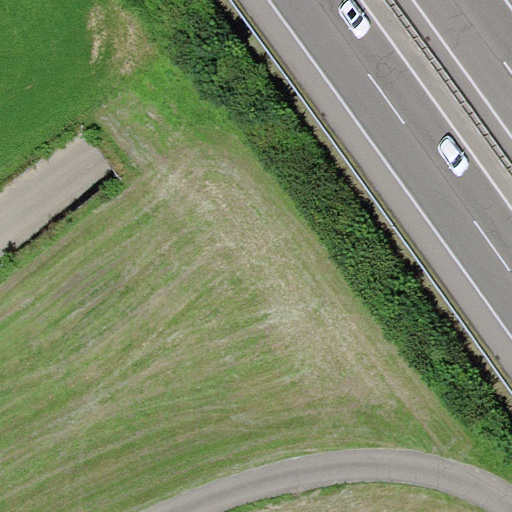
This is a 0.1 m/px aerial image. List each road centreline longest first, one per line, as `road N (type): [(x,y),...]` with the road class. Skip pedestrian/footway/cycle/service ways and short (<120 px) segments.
road 1 (unclassified): [(0,223),(321,0)]
road 2 (motorway): [(313,0),(511,280)]
road 3 (unclassified): [(511,511),(468,486),(390,468),(283,484),(193,511)]
